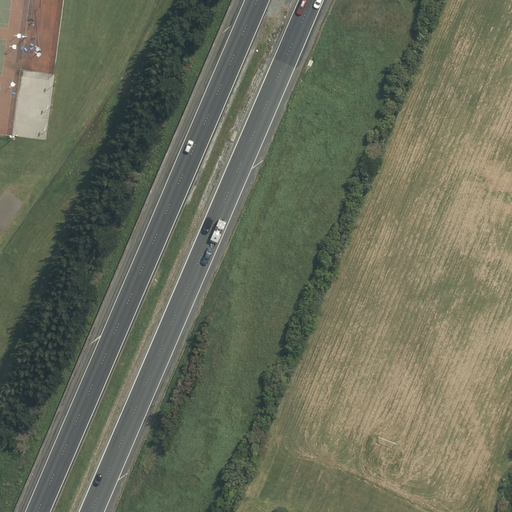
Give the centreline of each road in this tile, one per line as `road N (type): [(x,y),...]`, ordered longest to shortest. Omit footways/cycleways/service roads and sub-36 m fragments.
road 1 (motorway): [(307,0),(86,511)]
road 2 (motorway): [(35,511),(256,0)]
